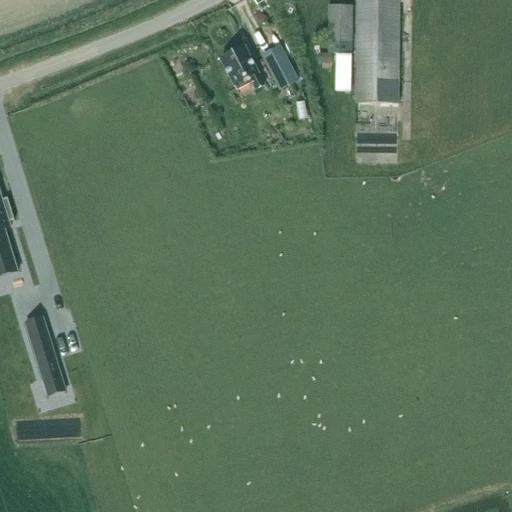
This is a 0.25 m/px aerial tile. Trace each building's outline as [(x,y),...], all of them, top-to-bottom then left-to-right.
[(357,0),(356,106),(398,106),(399,0),(357,0)] [(329,8),(328,56),(352,56),(353,8),(329,8)] [(281,47),(261,58),(280,93),(299,82),(281,47)] [(245,50),(221,63),(234,88),(237,93),(252,85),(256,92),(265,87),(245,50)] [(337,66),(336,93),(351,93),(351,66),(351,57),(337,57),(337,66)] [(0,198),(0,279),(18,274),(4,232),(10,230),(8,224),(14,222),(7,200),(1,202),(0,198)] [(43,319),(25,324),(48,399),(66,393),(43,319)]
